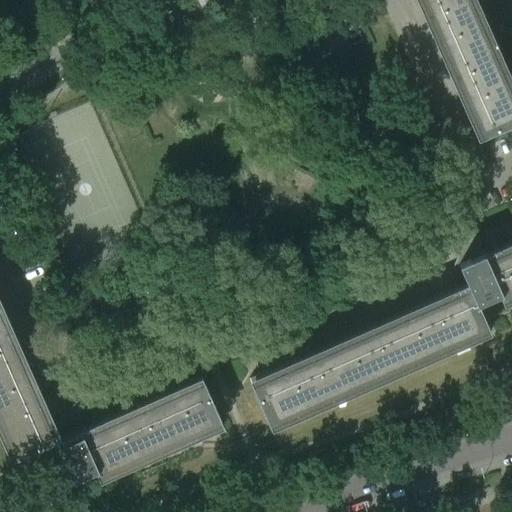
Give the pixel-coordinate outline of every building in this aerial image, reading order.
[(416,0),(476,137),(511,120),(511,79),(477,0),(416,0)] [(158,16),(170,45),(182,40),(170,11),(158,16)] [(394,163),(396,167),(399,175),(407,172),(401,159),(394,163)] [(511,293),(511,246),(486,258),(485,258),(482,252),(482,253),(481,253),(466,247),(460,262),(446,268),(454,286),(248,377),(271,428),(489,332),(477,303),(501,292),(504,297),(511,293)] [(150,265),(160,287),(173,281),(163,259),(150,265)] [(61,484),(94,469),(96,475),(219,420),(202,380),(83,432),(79,428),(77,429),(57,430),(53,421),(0,300),(0,437),(10,459),(54,440),(63,461),(52,465),(61,484)]
